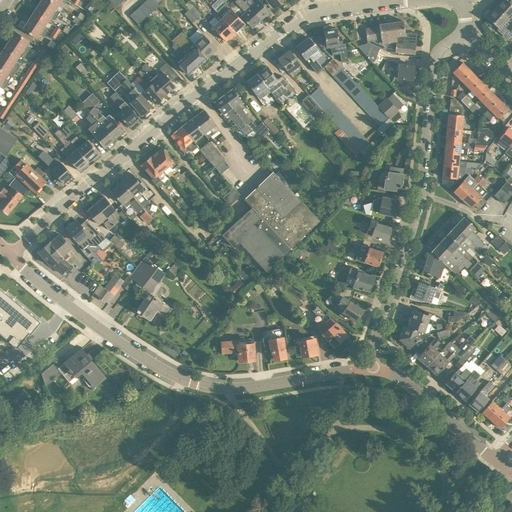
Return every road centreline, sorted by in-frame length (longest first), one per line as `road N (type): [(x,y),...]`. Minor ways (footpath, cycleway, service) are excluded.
road 1 (residential): [(8,254),(276,33),(333,10)]
road 2 (residential): [(371,366),(243,388),(192,383),(100,327),(8,254)]
road 3 (residential): [(371,366),(419,192),(433,57),(468,33)]
road 4 (residential): [(495,459),(411,386),(371,366)]
